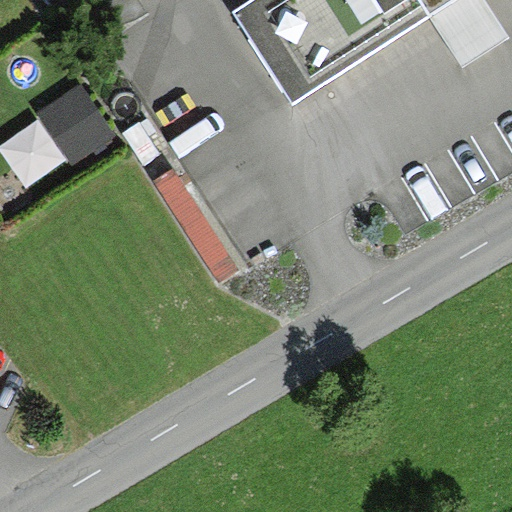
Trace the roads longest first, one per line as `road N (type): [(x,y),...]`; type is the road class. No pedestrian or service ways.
road 1 (unclassified): [(511,228),(31,511)]
road 2 (unknown): [(282,169),(511,25)]
road 3 (unknown): [(190,0),(282,169)]
road 4 (unknown): [(282,169),(363,316)]
